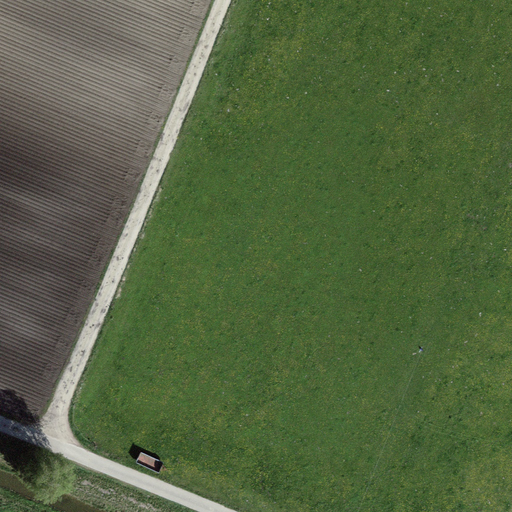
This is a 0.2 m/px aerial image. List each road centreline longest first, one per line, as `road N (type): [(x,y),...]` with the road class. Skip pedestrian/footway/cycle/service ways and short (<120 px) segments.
road 1 (track): [(45,444),(223,0)]
road 2 (track): [(0,426),(210,511)]
